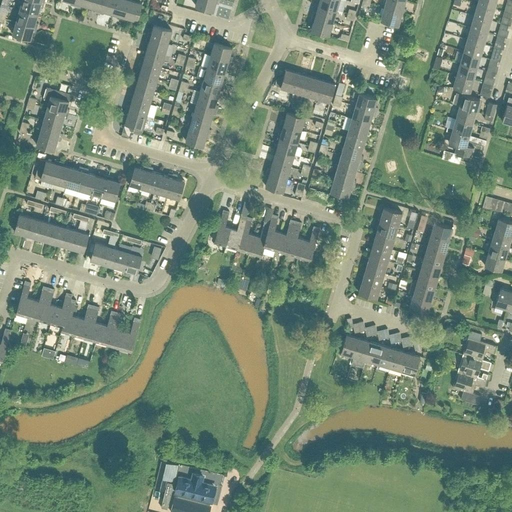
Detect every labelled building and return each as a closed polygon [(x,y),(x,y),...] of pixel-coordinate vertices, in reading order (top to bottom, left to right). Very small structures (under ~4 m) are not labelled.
[(34,0),(21,0),(19,8),(37,14),(39,7),(42,8),(44,3),(34,0)] [(94,11),(99,12),(102,0),(88,0),(87,6),(95,8),(94,11)] [(104,10),(112,13),(115,0),(102,0),(99,12),(103,13),(104,10)] [(118,18),(123,19),(128,0),(115,0),(112,13),(119,15),(118,18)] [(142,2),(135,0),(128,0),(123,19),(128,20),(128,18),(136,20),(142,2)] [(218,3),(219,0),(196,0),(195,4),(213,10),(215,2),(218,3)] [(319,0),(318,4),(336,9),(339,0),(319,0)] [(385,0),(384,6),(405,12),(406,7),(403,6),(405,0),(385,0)] [(477,2),(474,14),(491,19),(494,7),(477,2)] [(313,10),(312,15),(333,21),(336,9),(318,4),(316,11),(313,10)] [(384,6),(380,18),(398,24),(401,16),(404,17),(405,12),(384,6)] [(19,8),(15,21),(37,27),(38,22),(35,21),(37,14),(19,8)] [(511,12),(504,10),(500,22),(510,25),(511,18),(510,17),(511,13),(511,12)] [(474,14),(470,26),(488,31),(491,19),(474,14)] [(312,15),(310,20),(313,21),(311,28),(329,34),(333,21),(312,15)] [(12,33),(30,39),(32,31),(35,32),(37,27),(15,21),(12,33)] [(500,22),(497,34),(506,36),(508,30),(507,29),(508,25),(510,25),(500,22)] [(148,31),(147,36),(168,42),(172,29),(154,24),(151,32),(148,31)] [(470,26),(467,38),(484,43),(488,31),(470,26)] [(497,34),(493,46),(503,48),(505,42),(503,41),(504,36),(506,37),(506,36),(497,34)] [(149,41),(146,49),(165,54),(168,42),(147,36),(146,40),(149,41)] [(467,38),(464,50),(481,55),(484,43),(467,38)] [(214,42),(210,54),(231,60),(233,56),(230,55),(232,47),(214,42)] [(493,46),(490,57),(499,60),(501,53),(500,53),(501,48),(503,49),(503,48),(493,46)] [(141,56),(140,60),(161,66),(165,54),(146,49),(144,56),(141,56)] [(464,50),(460,62),(477,67),(481,55),(464,50)] [(210,54),(207,66),(225,72),(227,65),(230,65),(231,60),(210,54)] [(490,57),(486,69),(496,72),(498,66),(496,65),(497,60),(499,61),(499,60),(490,57)] [(53,66),(55,60),(49,58),(47,64),(53,66)] [(142,66),(139,73),(158,78),(161,66),(140,60),(139,65),(142,66)] [(460,62),(457,74),(474,79),(477,67),(460,62)] [(207,66),(203,79),(224,85),(225,80),(223,79),(225,72),(207,66)] [(280,87),(280,86),(293,90),(298,72),(286,68),(283,79),(277,77),(274,85),(280,87)] [(486,69),(483,82),(493,84),(494,78),(492,77),(494,72),(496,73),(496,72),(486,69)] [(293,90),(305,93),(310,75),(298,72),(293,90)] [(134,80),(133,84),(154,90),(158,78),(139,73),(137,81),(134,80)] [(453,86),(470,91),(474,79),(457,74),(453,86)] [(305,93),(317,97),(322,79),(310,75),(305,93)] [(203,79),(200,91),(218,96),(220,89),(223,89),(224,85),(203,79)] [(335,82),(322,79),(317,97),(329,101),(335,82)] [(339,81),(335,93),(341,94),(345,82),(339,81)] [(483,82),(479,94),(489,97),(491,89),(489,89),(491,84),(492,85),(493,84),(483,82)] [(134,90),(132,97),(150,103),(154,90),(133,84),(132,89),(134,90)] [(43,98),(49,100),(46,107),(68,113),(69,108),(66,108),(68,100),(63,98),(65,91),(46,86),(43,98)] [(200,91),(196,103),(217,109),(218,104),(215,104),(218,96),(200,91)] [(352,96),(357,97),(355,104),(376,111),(378,106),(375,105),(377,97),(359,92),(354,91),(352,96)] [(452,103),(459,105),(476,110),(480,98),(463,93),(462,94),(455,92),(452,103)] [(127,104),(126,109),(147,115),(150,103),(132,97),(130,105),(127,104)] [(502,120),(511,122),(511,98),(509,97),(508,102),(507,102),(502,120)] [(485,113),(493,115),(496,103),(488,101),(485,113)] [(196,103),(192,115),(211,120),(213,113),(215,114),(217,109),(196,103)] [(355,104),(351,116),(370,122),(372,114),(375,115),(376,111),(355,104)] [(459,105),(456,117),(473,122),(476,110),(459,105)] [(46,107),(43,119),(61,125),(63,117),(66,118),(68,113),(46,107)] [(126,109),(125,113),(127,114),(125,122),(143,127),(147,115),(126,109)] [(282,118),(280,123),(301,129),(305,116),(287,111),(285,119),(282,118)] [(192,115),(189,127),(210,133),(211,129),(208,128),(211,120),(192,115)] [(351,116),(348,129),(369,135),(370,130),(368,130),(370,122),(351,116)] [(456,117),(452,129),(469,134),(473,122),(456,117)] [(43,119),(39,131),(61,138),(62,133),(59,132),(61,125),(43,119)] [(298,141),(301,129),(280,123),(279,127),(282,128),(280,136),(298,141)] [(478,135),(486,138),(489,127),(482,125),(478,135)] [(185,140),(203,145),(206,137),(208,138),(210,133),(189,127),(185,140)] [(486,139),(469,134),(452,129),(447,127),(446,130),(451,132),(449,141),(457,143),(455,151),(471,156),(474,147),(466,144),(468,138),(477,141),(485,143),(486,139)] [(348,129),(346,136),(340,135),(339,140),(344,141),(363,146),(365,139),(368,139),(369,135),(348,129)] [(59,142),(61,138),(39,131),(36,144),(54,149),(56,141),(59,142)] [(294,153),(298,141),(280,136),(277,143),(275,143),(273,147),(294,153)] [(344,141),(341,153),(362,159),(363,155),(360,154),(363,146),(344,141)] [(275,153),(273,160),(291,165),(294,153),(273,147),(272,152),(275,153)] [(441,157),(459,163),(461,154),(444,149),(441,157)] [(341,153),(337,165),(356,170),(358,163),(360,164),(362,159),(341,153)] [(41,177),(53,181),(59,160),(55,159),(54,162),(46,159),(46,160),(40,158),(35,177),(41,179),(41,177)] [(53,181),(65,185),(71,166),(63,164),(64,161),(59,160),(53,181)] [(267,167),(266,171),(287,177),(291,165),(273,160),(270,168),(267,167)] [(129,184),(142,187),(148,166),(143,165),(143,168),(135,165),(129,184)] [(337,165),(334,177),(355,183),(356,179),(353,178),(356,170),(337,165)] [(65,185),(78,188),(84,167),(79,166),(78,169),(71,166),(65,185)] [(142,187),(154,191),(159,173),(152,170),(153,167),(148,166),(142,187)] [(78,188),(90,192),(95,173),(87,171),(88,168),(84,167),(78,188)] [(266,171),(265,176),(267,177),(265,185),(284,190),(287,177),(266,171)] [(154,191),(166,194),(172,173),(168,172),(167,175),(159,173),(154,191)] [(90,192),(102,195),(108,174),(103,173),(103,176),(95,173),(90,192)] [(177,174),(172,173),(166,194),(179,198),(184,180),(176,177),(177,174)] [(112,176),(108,174),(102,195),(114,199),(120,181),(112,179),(112,176)] [(353,188),(355,183),(334,177),(330,190),(348,195),(351,187),(353,188)] [(37,190),(35,197),(44,199),(46,192),(37,190)] [(482,206),(488,207),(492,196),(485,194),(482,206)] [(488,207),(494,209),(497,198),(492,196),(488,207)] [(494,209),(500,211),(503,199),(497,198),(494,209)] [(500,211),(505,212),(508,201),(503,199),(500,211)] [(384,206),(380,218),(398,223),(402,211),(384,206)] [(214,241),(226,244),(231,227),(225,226),(229,210),(223,209),(214,241)] [(14,230),(26,234),(31,216),(19,213),(14,230)] [(273,213),(270,222),(264,245),(275,248),(280,232),(274,230),(278,215),(273,213)] [(226,244),(238,248),(247,215),(242,214),(237,229),(231,227),(226,244)] [(238,248),(249,251),(254,234),(248,232),(253,217),(247,215),(238,248)] [(26,234),(37,237),(42,219),(31,216),(26,234)] [(511,220),(499,216),(495,229),(511,233),(511,220)] [(275,248),(287,252),(296,220),(290,218),(286,233),(280,232),(275,248)] [(380,218),(377,230),(395,236),(398,223),(380,218)] [(37,237),(49,241),(54,223),(42,219),(37,237)] [(287,252),(298,255),(303,238),(297,237),(301,222),(296,220),(287,252)] [(261,254),(264,245),(270,222),(264,221),(260,236),(254,234),(249,251),(261,254)] [(434,221),(431,233),(449,239),(453,226),(434,221)] [(49,241),(60,244),(66,226),(54,223),(49,241)] [(309,240),(303,238),(298,255),(310,258),(319,227),(314,225),(309,240)] [(60,244),(72,247),(77,230),(66,226),(60,244)] [(472,226),(469,234),(478,237),(480,228),(472,226)] [(511,246),(509,245),(511,237),(511,233),(495,229),(492,240),(511,246)] [(89,233),(77,230),(72,247),(84,251),(89,233)] [(136,230),(135,236),(151,240),(152,234),(136,230)] [(377,230),(373,242),(391,248),(395,236),(377,230)] [(431,233),(427,245),(446,251),(449,239),(431,233)] [(511,246),(492,240),(488,253),(505,257),(507,249),(509,250),(511,251),(511,246)] [(90,259),(102,262),(107,245),(95,241),(90,259)] [(373,242),(369,254),(388,260),(391,248),(373,242)] [(132,244),(130,251),(125,269),(134,272),(137,272),(142,255),(142,253),(144,248),(132,244)] [(102,262),(113,266),(118,248),(107,245),(102,262)] [(427,245),(424,257),(442,263),(446,251),(427,245)] [(472,249),(465,247),(464,253),(470,255),(472,249)] [(113,266),(125,269),(130,251),(118,248),(113,266)] [(501,269),(505,257),(488,253),(484,264),(501,269)] [(369,254),(366,266),(384,272),(388,260),(369,254)] [(424,257),(420,269),(438,275),(442,263),(424,257)] [(366,266),(362,279),(380,284),(384,272),(366,266)] [(420,269),(416,281),(435,287),(438,275),(420,269)] [(359,291),(377,296),(380,284),(362,279),(359,291)] [(16,312),(28,315),(32,298),(27,297),(31,281),(25,280),(18,302),(16,312)] [(416,281),(413,293),(431,299),(435,287),(416,281)] [(28,315),(39,318),(48,286),(43,285),(39,300),(32,298),(28,315)] [(39,318),(51,322),(56,305),(49,303),(54,288),(48,286),(39,318)] [(495,304),(507,308),(511,290),(500,287),(495,304)] [(51,322),(62,325),(72,293),(66,292),(62,307),(56,305),(51,322)] [(62,325),(61,330),(73,333),(77,316),(72,315),(73,309),(75,303),(76,299),(70,298),(72,293),(62,325)] [(409,306),(428,311),(431,299),(413,293),(409,306)] [(73,333),(84,336),(93,304),(88,303),(84,318),(77,316),(73,333)] [(84,336),(96,340),(101,323),(95,321),(99,306),(93,304),(84,336)] [(96,340),(107,343),(117,311),(111,309),(107,325),(101,323),(96,340)] [(107,343),(119,346),(124,329),(118,328),(122,313),(117,311),(107,343)] [(130,331),(124,329),(119,346),(131,350),(140,318),(134,316),(130,331)] [(346,318),(348,327),(353,326),(354,331),(361,330),(359,321),(352,322),(351,317),(346,318)] [(363,320),(359,321),(361,330),(365,329),(366,335),(373,334),(371,325),(364,326),(363,320)] [(375,324),(371,325),(373,334),(377,333),(378,339),(385,337),(383,328),(376,330),(375,324)] [(1,342),(0,341),(0,360),(1,361),(11,329),(5,327),(1,342)] [(387,327),(383,328),(385,337),(389,336),(390,342),(397,341),(395,332),(388,333),(387,327)] [(470,328),(468,335),(463,352),(483,358),(485,350),(493,352),(496,343),(479,338),(481,332),(470,328)] [(399,331),(395,332),(397,341),(401,340),(403,346),(409,344),(407,335),(400,337),(399,331)] [(341,352),(354,355),(359,337),(346,333),(341,352)] [(354,355),(366,359),(371,340),(359,337),(354,355)] [(366,359),(378,362),(383,344),(371,340),(366,359)] [(378,362),(390,366),(395,348),(383,344),(378,362)] [(55,350),(43,347),(41,355),(53,358),(55,350)] [(390,366),(402,369),(407,351),(395,348),(390,366)] [(420,355),(407,351),(402,369),(415,373),(420,355)] [(463,352),(457,369),(477,375),(480,366),(488,369),(491,360),(483,358),(463,352)] [(78,356),(67,353),(64,361),(76,364),(78,356)] [(89,358),(79,356),(77,363),(86,366),(89,358)] [(486,377),(481,376),(477,375),(457,369),(452,386),(463,389),(460,397),(478,403),(480,394),(473,391),(475,383),(483,385),(486,377)] [(177,464),(161,460),(154,488),(164,490),(167,478),(174,480),(177,464)] [(174,492),(211,501),(215,485),(201,482),(203,474),(193,471),(191,480),(178,476),(174,492)] [(166,487),(162,500),(163,501),(161,507),(167,508),(174,483),(167,481),(166,487)] [(208,511),(211,504),(174,494),(169,511),(171,511),(208,511)]
